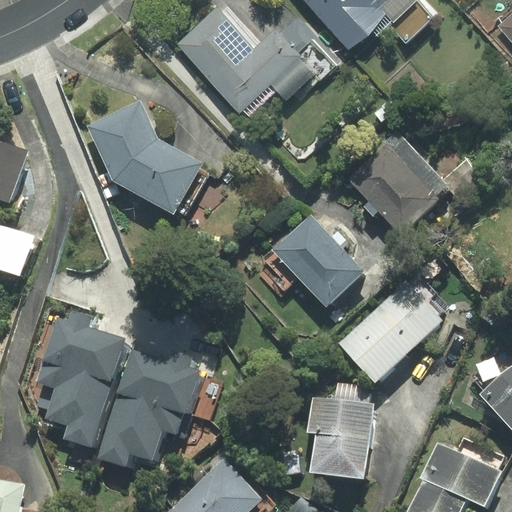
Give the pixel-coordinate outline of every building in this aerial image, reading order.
[(305,0),(349,47),(384,15),(406,40),(431,18),(414,0),(305,0)] [(299,17),(280,35),(275,29),(261,41),(228,6),(222,12),(217,7),(176,44),(246,119),(276,91),(286,101),(294,93),(300,100),(341,62),(299,17)] [(511,13),(498,26),(511,42),(511,13)] [(88,126),(113,180),(173,212),(175,209),(185,214),(207,175),(197,170),(201,163),(157,139),(140,102),(88,126)] [(385,145),(348,180),(368,201),(364,206),(373,216),(377,211),(401,235),(439,199),(436,196),(448,185),(402,136),(388,149),(385,145)] [(0,202),(1,200),(10,203),(27,151),(0,141),(0,202)] [(311,214),(263,257),(270,265),(260,274),(279,295),(299,276),(326,306),(364,271),(311,214)] [(33,236),(0,225),(0,268),(19,275),(33,236)] [(376,381),(441,320),(406,282),(340,343),(376,381)] [(91,447),(125,338),(89,327),(92,317),(71,311),(68,321),(56,318),(36,382),(44,384),(37,406),(47,409),(45,418),(67,425),(63,438),(91,447)] [(169,359),(131,348),(98,457),(124,465),(128,453),(152,461),(161,429),(180,435),(199,371),(189,368),(193,355),(172,349),(169,359)] [(511,427),(511,368),(483,394),(511,427)] [(313,397),(309,432),(316,433),(311,472),(364,479),(374,404),(313,397)] [(459,511),(466,498),(484,506),(501,472),(497,470),(504,456),(464,437),(457,451),(438,443),(421,479),(425,480),(409,511),(459,511)] [(173,510),(174,511),(268,511),(277,505),(231,456),(173,510)] [(23,486),(0,481),(0,511),(17,511),(18,507),(23,486)]
